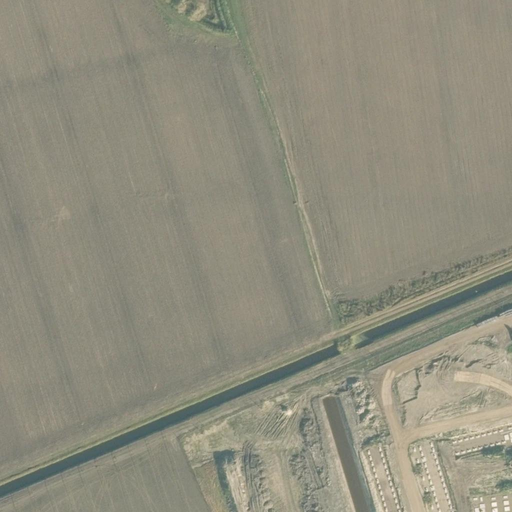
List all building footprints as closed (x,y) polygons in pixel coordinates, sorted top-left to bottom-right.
[(507,431),(501,432),(504,444),(504,446),(510,445),(509,443),(511,442),(511,423),(506,425),(507,431)] [(487,429),(469,435),(473,446),(496,440),(493,428),(487,429)] [(464,436),(446,442),(449,453),(473,446),(469,435),(464,436)] [(431,444),(414,449),(417,461),(423,459),(428,476),(440,473),(431,444)] [(378,448),(366,452),(373,475),(385,472),(384,467),(378,448)] [(385,472),(373,475),(380,499),(392,495),(391,490),(385,472)] [(428,476),(422,478),(426,490),(432,488),(437,505),(449,502),(440,473),(428,476)] [(397,511),(392,495),(380,499),(384,511),(397,511)] [(511,511),(511,497),(499,498),(500,511),(511,511)] [(475,498),(469,499),(469,500),(470,511),(488,511),(487,499),(475,500),(475,498)] [(500,511),(499,498),(487,499),(488,511),(500,511)] [(437,505),(431,507),(432,511),(452,511),(449,502),(437,505)]
